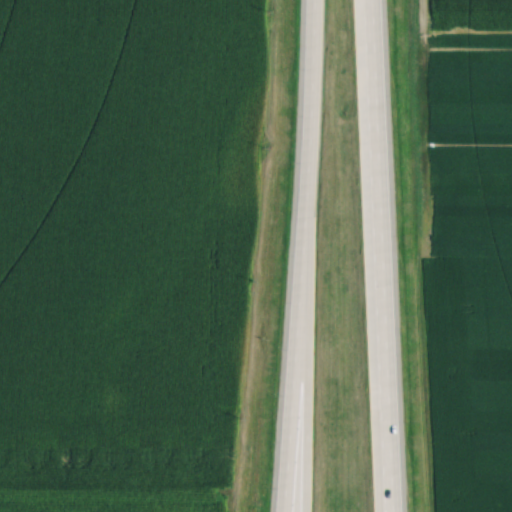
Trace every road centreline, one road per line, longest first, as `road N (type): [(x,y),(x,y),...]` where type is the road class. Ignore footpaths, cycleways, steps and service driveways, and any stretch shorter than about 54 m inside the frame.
road 1 (trunk): [(314,0),(282,511)]
road 2 (trunk): [(389,511),(365,0)]
road 3 (trunk): [(297,324),(298,511)]
